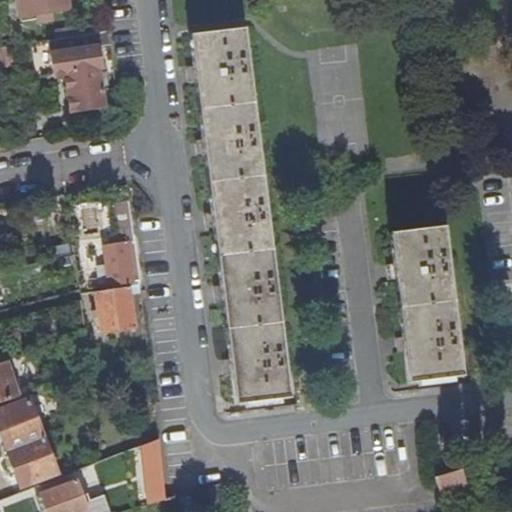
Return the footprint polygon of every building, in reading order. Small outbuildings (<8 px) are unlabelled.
[(69,9),(67,0),(17,0),(20,17),(69,9)] [(289,399),(246,48),(243,30),(189,37),(234,406),(289,399)] [(99,48),(110,46),(108,33),(50,42),(56,78),(65,77),(71,115),(105,108),(99,72),(102,71),(99,48)] [(0,57),(13,55),(12,48),(0,49),(0,57)] [(136,259),(129,203),(116,205),(119,230),(122,230),(124,241),(108,243),(108,248),(127,246),(129,260),(136,259)] [(53,239),(50,221),(19,225),(22,244),(53,239)] [(443,228),(388,235),(392,264),(394,282),(401,339),(403,355),(407,384),(461,377),(443,228)] [(127,246),(108,248),(105,248),(109,286),(132,284),(132,282),(129,260),(127,246)] [(139,282),(136,259),(129,260),(132,282),(139,282)] [(129,289),(93,294),(99,335),(135,330),(130,295),(129,289)] [(6,361),(0,362),(0,402),(17,397),(6,361)] [(0,410),(0,433),(7,451),(43,437),(29,400),(0,410)] [(43,437),(7,451),(21,488),(57,474),(43,437)] [(159,441),(143,447),(149,505),(165,500),(159,441)] [(434,478),(441,500),(473,490),(467,469),(434,478)] [(41,494),(47,511),(87,511),(85,503),(77,481),(41,494)] [(217,511),(228,511),(221,484),(207,489),(212,506),(216,505),(217,511)] [(109,511),(105,496),(85,503),(87,511),(109,511)]
